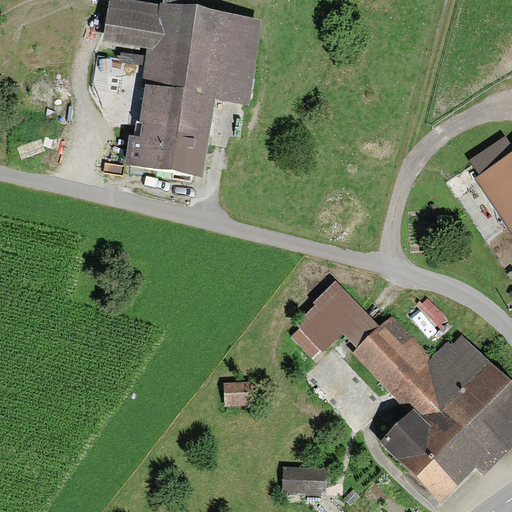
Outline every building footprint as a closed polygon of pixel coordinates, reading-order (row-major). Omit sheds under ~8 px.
[(254,23),(108,2),(103,42),(144,48),(130,151),(201,161),(210,98),(243,103),(254,23)] [(511,156),(475,180),(511,235),(511,156)] [(334,286),(292,327),(319,355),(341,332),(362,353),(356,359),(411,414),(377,448),(440,511),(441,511),(511,442),(511,397),(453,338),(428,363),(386,321),(378,330),(334,286)] [(430,299),(421,306),(438,326),(447,319),(430,299)] [(330,491),(329,465),(284,466),(285,493),(330,491)]
